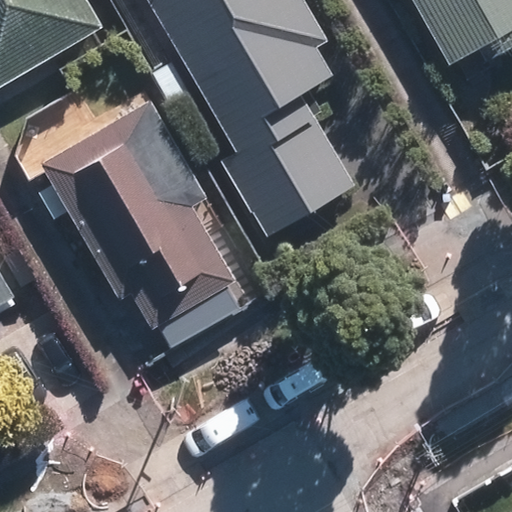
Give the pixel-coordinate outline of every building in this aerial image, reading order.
[(0,0),(0,84),(99,28),(83,0),(0,0)] [(144,0),(232,150),(221,157),(269,239),(357,188),(301,92),(328,76),(313,50),(327,42),(301,0),(144,0)] [(511,46),(511,0),(405,0),(441,66),(470,50),(478,65),(511,46)] [(151,104),(40,165),(114,299),(131,289),(152,327),(230,285),(188,208),(204,199),(151,104)] [(0,307),(10,302),(0,283),(0,307)]
